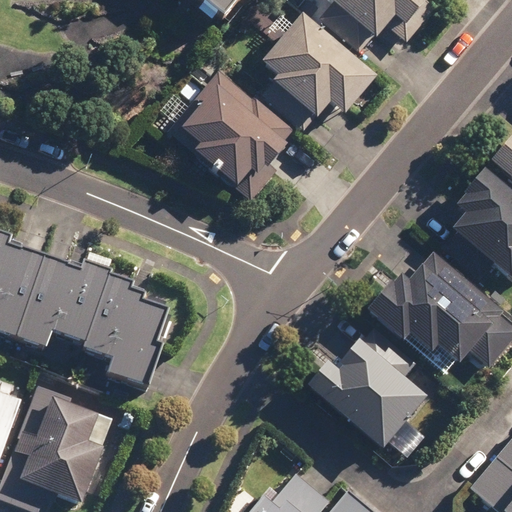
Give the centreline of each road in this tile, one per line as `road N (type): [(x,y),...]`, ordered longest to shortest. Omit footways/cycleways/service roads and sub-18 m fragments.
road 1 (residential): [(289,283),(511,26)]
road 2 (residential): [(289,283),(140,217),(0,169)]
road 3 (residential): [(227,382),(394,511)]
road 4 (residential): [(403,511),(511,387)]
road 5 (residential): [(165,511),(227,382)]
